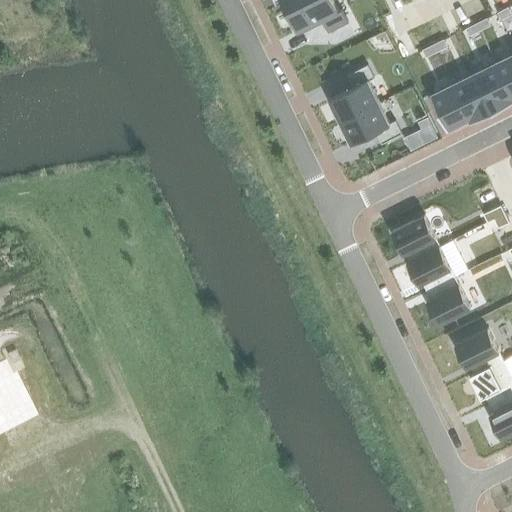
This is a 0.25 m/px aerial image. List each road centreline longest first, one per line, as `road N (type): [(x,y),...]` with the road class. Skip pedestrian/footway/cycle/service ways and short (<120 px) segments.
road 1 (residential): [(328,216),(458,488)]
road 2 (residential): [(225,0),(328,216)]
road 3 (track): [(176,511),(142,440),(123,424),(98,424),(0,470)]
road 4 (residential): [(328,216),(511,125)]
